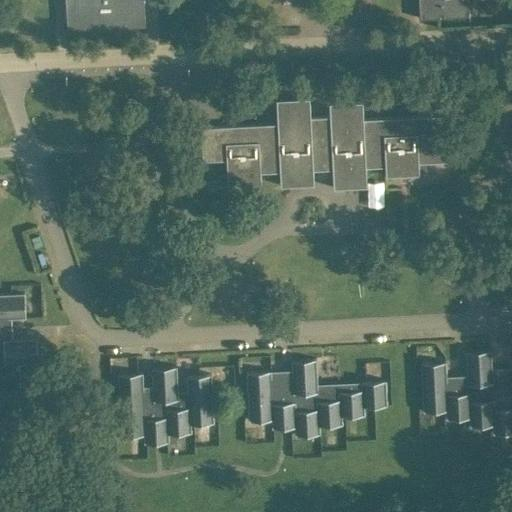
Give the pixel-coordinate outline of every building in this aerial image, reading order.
[(419,0),(420,17),(439,16),(440,16),(440,13),(444,12),(444,16),(470,15),(468,0),(65,0),(68,29),(146,24),(144,0),(419,0)] [(203,159),(227,158),(228,182),(261,180),(261,171),(280,170),(281,184),(314,183),(313,164),(333,163),(334,186),(367,185),(366,165),(386,165),(386,174),(420,173),(419,161),(449,160),(447,113),(364,117),(363,99),(330,101),(330,114),(311,115),(310,96),(277,98),(278,122),(201,125),(203,159)] [(25,291),(0,292),(0,408),(37,407),(35,382),(21,383),(20,362),(38,361),(37,336),(13,337),(12,317),(26,316),(25,291)] [(447,374),(446,360),(421,361),(424,410),(447,409),(447,417),(470,416),(470,424),(493,423),(493,432),(511,430),(511,365),(492,366),(491,348),(466,349),(468,373),(447,374)] [(316,357),(292,358),(292,368),(272,369),(247,370),(249,419),(272,418),(272,426),(295,425),(295,433),(320,432),(320,424),(342,423),(342,414),(365,413),(364,405),(387,404),(386,379),(318,382),(316,357)] [(177,365),(152,366),(153,384),(144,384),(143,371),(118,372),(121,434),(144,433),(145,441),(169,440),(169,432),(192,431),(191,422),(214,421),(212,372),(187,374),(188,389),(178,389),(177,365)]
